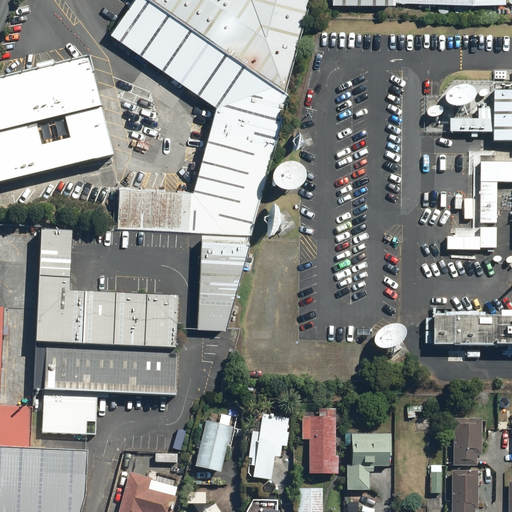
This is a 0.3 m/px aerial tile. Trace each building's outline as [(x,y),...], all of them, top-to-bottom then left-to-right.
[(118,186),(116,226),(252,232),(290,91),(287,89),(151,0),(132,0),(110,32),(215,105),(193,191),(118,186)] [(151,0),(287,89),(309,0),(151,0)] [(0,76),(0,182),(112,156),(89,56),(0,76)] [(511,88),(492,88),(492,142),(511,142),(511,88)] [(475,199),(464,199),(464,208),(464,218),(474,219),(475,199)] [(423,208),(423,218),(455,218),(464,218),(464,208),(423,208)] [(464,218),(455,218),(455,227),(474,227),(474,219),(464,218)] [(443,224),(422,224),(421,259),(442,259),(443,224)] [(38,340),(178,345),(181,292),(73,288),(75,228),(42,227),(38,340)] [(482,238),(451,237),(450,248),(480,249),(481,246),(496,247),(497,229),(482,228),(482,238)] [(245,240),(200,238),(196,326),(225,327),(245,240)] [(0,447),(30,448),(31,408),(1,406),(5,308),(0,307),(0,447)] [(430,345),(511,346),(511,318),(430,317),(430,345)] [(173,392),(178,345),(38,340),(33,387),(43,387),(98,389),(173,392)] [(98,389),(43,387),(42,434),(96,436),(98,389)] [(428,405),(410,404),(409,418),(416,418),(417,412),(428,412),(428,405)] [(321,414),(303,414),(303,439),(310,439),(310,453),(314,453),(314,472),(340,472),(340,455),(337,454),(338,416),(334,416),(334,408),(321,408),(321,414)] [(219,417),(209,415),(197,465),(222,471),(229,445),(234,446),(241,417),(220,412),(219,417)] [(261,430),(253,429),(251,457),(254,457),(253,463),(256,463),(255,476),(278,479),(282,442),(289,443),(292,417),(263,414),(261,430)] [(477,464),(477,453),(483,453),(484,418),(471,418),(456,417),(454,464),(477,464)] [(349,463),(348,488),(370,489),(371,467),(392,467),(393,433),(346,431),(345,445),(354,446),(354,463),(349,463)] [(0,447),(0,511),(80,511),(85,497),(86,451),(30,448),(0,447)] [(442,493),(442,464),(432,464),(431,492),(442,493)] [(454,469),(453,507),(453,511),(475,511),(476,507),(480,507),(480,469),(454,469)] [(153,477),(131,471),(119,511),(143,511),(144,511),(146,511),(173,511),(179,494),(170,491),(173,480),(159,476),(155,489),(150,488),(153,477)] [(322,511),(324,487),(300,486),(298,511),(322,511)] [(208,491),(186,491),(186,503),(207,504),(208,491)] [(224,511),(219,502),(201,511),(224,511)]
